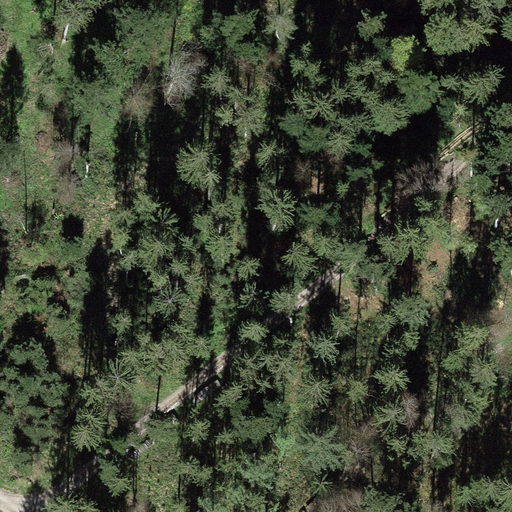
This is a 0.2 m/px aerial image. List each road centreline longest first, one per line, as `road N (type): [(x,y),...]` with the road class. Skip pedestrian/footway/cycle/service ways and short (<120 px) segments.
road 1 (track): [(511,106),(307,293),(27,511)]
road 2 (track): [(511,340),(337,511)]
